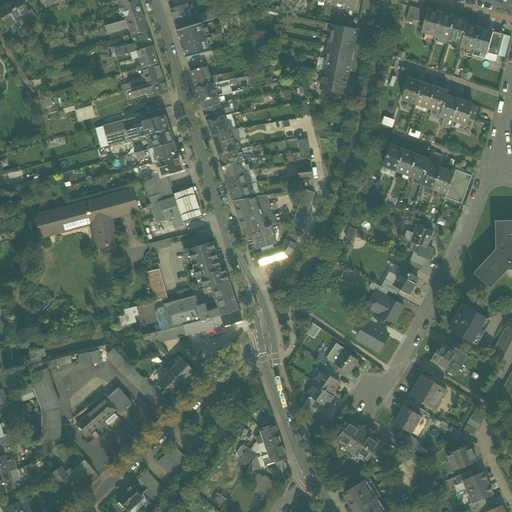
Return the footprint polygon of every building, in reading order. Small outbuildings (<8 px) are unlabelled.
[(14,21),(19,17),(27,12),(19,0),(13,0),(0,8),(0,18),(5,26),(14,21)] [(126,17),(127,20),(143,16),(137,0),(136,0),(134,1),(133,0),(113,0),(114,3),(121,1),(123,9),(126,17)] [(317,0),(318,0),(324,0),(324,2),(325,2),(325,0),(327,0),(331,1),(331,4),(337,6),(338,3),(345,5),(344,8),(355,11),(358,0),(317,0)] [(194,25),(192,18),(191,13),(188,4),(170,9),(173,19),(177,30),(194,25)] [(406,21),(413,23),(414,20),(420,22),(423,10),(410,6),(406,21)] [(31,9),(27,12),(19,17),(25,26),(37,19),(31,9)] [(422,31),(435,35),(441,14),(428,10),(427,11),(422,31)] [(216,11),(205,14),(207,21),(217,18),(218,18),(217,14),(216,11)] [(202,23),(207,21),(205,14),(198,16),(192,18),(194,25),(202,23)] [(454,17),(441,14),(435,35),(448,39),(454,17)] [(129,25),(132,35),(148,31),(143,16),(127,20),(129,25)] [(19,29),(25,26),(19,17),(14,21),(19,29)] [(467,21),(454,17),(448,39),(462,42),(466,25),(467,21)] [(127,25),(129,25),(127,20),(111,25),(113,32),(127,28),(127,25)] [(186,58),(211,51),(202,23),(194,25),(177,30),(186,58)] [(333,25),(331,37),(353,41),(354,38),(355,38),(357,29),(333,25)] [(479,28),(466,25),(462,42),(461,46),(474,50),(479,28)] [(493,32),(479,28),(474,50),(481,52),(487,53),(493,32)] [(136,46),(137,51),(153,46),(148,31),(132,35),(136,46)] [(497,55),(498,56),(504,35),(493,32),(487,53),(497,55)] [(510,37),(504,35),(498,56),(504,57),(510,37)] [(331,37),(329,48),(352,52),(354,44),(353,44),(353,41),(331,37)] [(116,57),(122,55),(137,51),(136,46),(133,46),(133,44),(114,50),(114,52),(116,57)] [(158,63),(153,46),(137,51),(139,55),(143,68),(158,63)] [(329,48),(327,59),(349,64),(350,61),(351,61),(352,52),(329,48)] [(139,55),(137,51),(122,55),(124,62),(136,58),(139,55)] [(186,58),(191,72),(207,66),(207,64),(216,61),(212,51),(211,51),(186,58)] [(496,61),(497,55),(487,53),(485,58),(496,61)] [(317,68),(323,70),(326,59),(320,57),(317,68)] [(101,61),(103,66),(113,63),(112,58),(106,60),(101,61)] [(327,59),(324,71),(348,76),(350,67),(349,67),(349,64),(327,59)] [(147,80),(148,84),(164,80),(158,63),(143,68),(147,80)] [(191,72),(196,88),(213,82),(212,81),(207,66),(191,72)] [(346,85),(348,76),(324,71),(321,90),(341,94),(343,85),(346,85)] [(216,76),(217,80),(218,83),(228,81),(235,79),(233,72),(216,76)] [(130,83),(132,89),(148,84),(147,80),(145,81),(144,79),(130,83)] [(402,100),(415,104),(422,83),(409,79),(402,100)] [(168,92),(164,80),(148,84),(150,88),(149,88),(152,97),(168,92)] [(218,83),(214,84),(216,90),(230,86),(228,81),(218,83)] [(218,96),(216,90),(214,84),(214,82),(213,82),(196,88),(201,101),(218,96)] [(122,85),(124,92),(132,89),(130,83),(122,85)] [(415,104),(428,108),(435,87),(422,83),(415,104)] [(150,88),(148,84),(132,89),(134,96),(134,97),(147,93),(146,89),(149,88),(150,88)] [(428,108),(441,112),(441,113),(447,96),(448,96),(449,92),(435,87),(428,108)] [(201,101),(203,109),(220,104),(218,96),(201,101)] [(440,116),(453,121),(460,100),(448,96),(447,96),(441,113),(441,112),(440,116)] [(304,115),(310,114),(307,100),(301,101),(304,115)] [(474,104),(460,100),(453,121),(467,125),(474,104)] [(93,104),(75,109),(79,122),(96,116),(93,104)] [(147,107),(149,113),(160,109),(159,104),(147,107)] [(207,121),(224,116),(223,113),(220,104),(203,109),(207,121)] [(143,123),(144,127),(145,129),(150,128),(151,134),(170,129),(165,115),(158,117),(154,118),(154,119),(148,120),(143,122),(143,123)] [(212,136),(231,130),(228,121),(227,116),(224,116),(207,121),(212,136)] [(393,127),(395,120),(384,116),(382,123),(393,127)] [(103,126),(106,136),(118,133),(125,131),(123,121),(103,126)] [(146,135),(151,134),(150,128),(145,129),(144,127),(134,129),(125,132),(127,141),(146,135)] [(151,149),(154,148),(174,142),(170,129),(151,134),(146,135),(151,149)] [(215,144),(234,138),(231,130),(212,136),(215,144)] [(118,133),(106,136),(108,146),(128,141),(127,141),(125,132),(125,131),(118,133)] [(238,150),(235,142),(234,138),(215,144),(218,155),(218,156),(238,150)] [(299,142),(301,152),(319,149),(317,139),(299,142)] [(159,155),(161,161),(179,156),(174,142),(154,148),(157,156),(159,155)] [(384,166),(397,171),(404,150),(391,145),(384,166)] [(154,148),(151,149),(148,150),(153,163),(158,162),(157,156),(154,148)] [(230,165),(239,162),(237,156),(239,155),(238,150),(218,156),(222,167),(230,164),(230,165)] [(417,155),(404,150),(397,171),(409,176),(417,155)] [(431,160),(417,155),(409,176),(422,181),(429,164),(431,160)] [(183,170),(179,156),(161,161),(163,167),(160,167),(163,176),(183,170)] [(222,167),(226,178),(236,175),(245,172),(243,166),(241,167),(239,162),(230,165),(230,164),(222,167)] [(421,184),(426,186),(434,189),(442,169),(429,164),(422,181),(421,184)] [(298,169),(299,178),(312,177),(311,168),(298,169)] [(454,173),(442,169),(434,189),(446,194),(447,194),(455,173),(454,173)] [(454,173),(455,173),(447,194),(446,194),(445,197),(462,204),(468,188),(472,176),(456,169),(454,173)] [(143,174),(145,180),(153,178),(151,172),(143,174)] [(226,178),(230,190),(237,187),(237,188),(252,183),(250,176),(247,177),(245,172),(236,175),(226,178)] [(155,195),(157,203),(174,197),(167,175),(144,182),(149,197),(155,195)] [(361,188),(373,194),(378,184),(367,178),(361,188)] [(233,201),(253,197),(249,186),(253,185),(252,183),(237,188),(237,187),(230,190),(233,201)] [(431,197),(434,189),(426,186),(423,194),(431,197)] [(178,206),(183,222),(202,216),(193,188),(174,194),(175,197),(178,206)] [(305,189),(286,239),(297,243),(315,193),(305,189)] [(127,210),(128,214),(139,212),(133,190),(111,196),(116,213),(127,210)] [(156,224),(163,221),(160,211),(157,203),(155,195),(149,197),(152,205),(150,205),(156,224)] [(265,195),(255,197),(264,228),(270,226),(271,226),(275,225),(265,195)] [(94,234),(98,249),(118,243),(112,219),(110,214),(116,213),(111,196),(74,206),(77,218),(91,214),(96,233),(94,234)] [(157,203),(160,211),(177,206),(178,206),(175,197),(174,197),(157,203)] [(252,232),(264,228),(255,197),(253,197),(233,201),(244,235),(252,232)] [(41,228),(44,237),(80,227),(77,218),(74,206),(38,215),(40,224),(38,224),(39,228),(41,228)] [(181,216),(177,206),(160,211),(163,221),(171,219),(181,216)] [(112,219),(128,214),(127,210),(116,213),(110,214),(112,219)] [(91,224),(94,234),(96,233),(91,214),(77,218),(80,227),(91,224)] [(181,216),(171,219),(175,229),(184,226),(181,216)] [(475,273),(491,287),(507,269),(511,268),(511,221),(496,222),(497,249),(475,273)] [(276,242),(271,226),(270,226),(264,228),(252,232),(255,242),(258,241),(260,247),(261,247),(272,243),(276,242)] [(352,240),(356,228),(349,226),(345,238),(352,240)] [(411,242),(421,246),(426,248),(427,246),(433,232),(418,226),(414,234),(407,231),(404,238),(411,241),(411,242)] [(294,249),(297,243),(286,239),(284,246),(274,249),(272,243),(261,247),(262,252),(256,255),(260,266),(289,257),(294,249)] [(205,288),(211,287),(230,281),(226,268),(222,269),(214,242),(189,249),(197,278),(201,277),(205,288)] [(433,248),(427,246),(426,248),(421,246),(418,254),(417,255),(425,258),(428,259),(433,248)] [(411,260),(422,265),(425,258),(417,255),(418,254),(414,253),(411,260)] [(422,265),(411,260),(409,266),(420,271),(422,265)] [(391,263),(384,277),(393,282),(400,267),(391,263)] [(147,272),(155,302),(168,299),(159,269),(147,272)] [(401,289),(409,294),(418,278),(403,270),(395,285),(401,289)] [(388,291),(397,296),(401,289),(395,285),(385,279),(381,287),(388,291)] [(211,287),(213,293),(232,287),(230,281),(211,287)] [(376,291),(385,296),(388,291),(381,287),(372,282),(369,288),(376,291)] [(215,301),(217,301),(235,295),(232,287),(213,293),(215,301)] [(376,291),(367,307),(395,322),(404,307),(385,296),(376,291)] [(217,301),(219,308),(221,315),(239,309),(235,295),(217,301)] [(184,325),(202,320),(198,306),(196,297),(165,305),(165,306),(169,320),(171,328),(177,327),(184,325)] [(206,304),(198,306),(202,320),(221,315),(219,308),(208,311),(206,304)] [(450,329),(474,343),(488,320),(464,305),(450,329)] [(159,323),(169,320),(165,306),(158,308),(156,312),(159,323)] [(119,317),(120,320),(134,316),(139,315),(136,307),(124,310),(126,315),(119,317)] [(221,315),(224,326),(243,320),(239,309),(221,315)] [(367,322),(374,327),(378,321),(362,312),(359,318),(367,322)] [(202,320),(184,325),(187,336),(205,331),(224,326),(221,315),(202,320)] [(120,320),(122,326),(136,322),(134,316),(120,320)] [(159,323),(161,331),(171,328),(169,320),(159,323)] [(374,327),(367,322),(357,338),(379,351),(388,335),(374,327)] [(307,332),(315,338),(321,328),(313,323),(307,332)] [(489,359),(499,364),(511,340),(511,324),(504,330),(489,359)] [(180,337),(187,336),(184,325),(177,327),(180,337)] [(226,332),(224,326),(205,331),(207,337),(226,332)] [(158,338),(159,343),(180,337),(177,327),(171,328),(161,331),(156,332),(158,338)] [(329,359),(335,363),(344,351),(346,349),(337,343),(327,357),(329,359)] [(461,366),(464,361),(464,359),(466,356),(456,349),(454,352),(441,344),(431,360),(455,375),(458,370),(461,366)] [(106,357),(152,401),(159,393),(114,348),(106,357)] [(30,350),(31,362),(41,361),(41,356),(45,356),(45,349),(30,350)] [(89,353),(91,365),(101,363),(99,351),(89,353)] [(340,367),(350,374),(358,361),(344,351),(335,363),(335,364),(340,367)] [(78,355),(81,368),(91,365),(89,353),(88,353),(78,355)] [(50,366),(68,363),(67,357),(49,359),(50,366)] [(183,359),(171,370),(185,384),(188,381),(187,380),(196,372),(183,359)] [(329,359),(325,364),(337,372),(340,367),(335,364),(335,363),(329,359)] [(333,377),(337,372),(325,364),(322,369),(333,377)] [(41,436),(40,446),(51,441),(60,438),(61,437),(62,408),(46,368),(27,375),(31,384),(41,411),(41,436)] [(313,382),(314,383),(331,395),(340,382),(333,377),(322,369),(313,382)] [(422,375),(430,380),(433,375),(424,369),(421,374),(422,375)] [(181,388),(185,384),(171,370),(159,382),(165,388),(172,395),(181,387),(181,388)] [(511,372),(496,402),(506,407),(511,397),(511,372)] [(410,396),(434,410),(447,389),(430,380),(422,375),(410,396)] [(334,397),(331,395),(314,383),(307,394),(310,396),(321,404),(326,407),(334,397)] [(119,388),(108,398),(118,409),(117,410),(120,414),(132,403),(119,388)] [(165,388),(159,393),(167,401),(172,395),(165,388)] [(159,409),(167,401),(159,393),(152,401),(159,409)] [(303,406),(315,414),(321,404),(310,396),(303,406)] [(88,436),(117,410),(118,409),(108,398),(77,424),(88,436)] [(404,406),(413,411),(416,406),(406,400),(403,406),(404,407),(404,406)] [(394,423),(411,433),(421,416),(413,411),(404,406),(404,407),(394,423)] [(413,411),(423,417),(426,412),(416,406),(413,411)] [(480,425),(483,420),(473,414),(470,419),(479,425),(480,425)] [(467,425),(477,430),(479,425),(470,419),(467,425)] [(353,453),(366,462),(380,442),(367,433),(366,434),(363,432),(364,430),(351,422),(337,442),(350,450),(351,449),(354,452),(353,453)] [(259,429),(262,435),(264,443),(266,449),(282,443),(275,424),(259,429)] [(464,430),(474,435),(477,430),(467,425),(464,430)] [(185,436),(193,445),(202,437),(194,428),(185,436)] [(0,446),(11,444),(16,442),(13,434),(0,438),(0,446)] [(256,437),(258,444),(264,443),(262,435),(256,437)] [(206,442),(202,437),(193,445),(198,450),(206,442)] [(407,442),(414,447),(418,442),(410,437),(407,442)] [(40,446),(40,460),(41,460),(54,448),(51,441),(40,446)] [(266,449),(264,443),(258,444),(257,445),(259,451),(266,449)] [(271,464),(274,463),(284,459),(287,458),(282,443),(266,449),(268,454),(271,464)] [(13,450),(11,444),(0,446),(0,450),(1,453),(13,450)] [(244,455),(253,461),(257,455),(248,449),(243,445),(237,454),(242,457),(244,455)] [(454,464),(457,470),(477,461),(470,445),(447,454),(451,462),(454,464)] [(158,461),(174,479),(182,471),(178,467),(187,459),(175,446),(158,461)] [(265,466),(271,464),(268,454),(262,457),(265,466)] [(0,455),(0,474),(8,472),(3,455),(0,455)] [(251,464),(253,471),(261,468),(257,455),(253,461),(251,464)] [(405,462),(414,475),(422,470),(415,458),(414,457),(405,462)] [(14,458),(9,459),(15,480),(19,479),(14,458)] [(286,464),(284,459),(274,463),(276,467),(286,464)] [(85,460),(67,476),(74,486),(73,486),(74,488),(94,471),(85,460)] [(67,490),(73,486),(74,486),(67,476),(60,466),(49,474),(60,489),(64,487),(67,490)] [(431,483),(422,470),(414,475),(422,489),(431,483)] [(455,477),(458,483),(462,482),(463,481),(474,476),(472,470),(455,477)] [(148,489),(155,497),(164,489),(148,471),(139,479),(148,489)] [(0,492),(13,489),(8,472),(0,474),(0,492)] [(472,503),(484,499),(494,495),(485,474),(483,474),(483,472),(474,476),(463,481),(462,482),(467,493),(468,493),(472,503)] [(256,487),(269,496),(277,484),(264,475),(256,487)] [(344,493),(356,511),(378,498),(366,479),(344,493)] [(118,498),(129,511),(144,498),(132,485),(118,498)] [(142,494),(151,503),(156,498),(155,497),(148,489),(142,494)] [(356,511),(355,511),(386,511),(378,498),(356,511)] [(472,510),(477,508),(486,504),(484,499),(472,503),(469,504),(472,510)] [(22,511),(19,501),(2,508),(3,511),(22,511)] [(488,503),(486,504),(477,508),(478,511),(487,511),(491,511),(488,503)]
